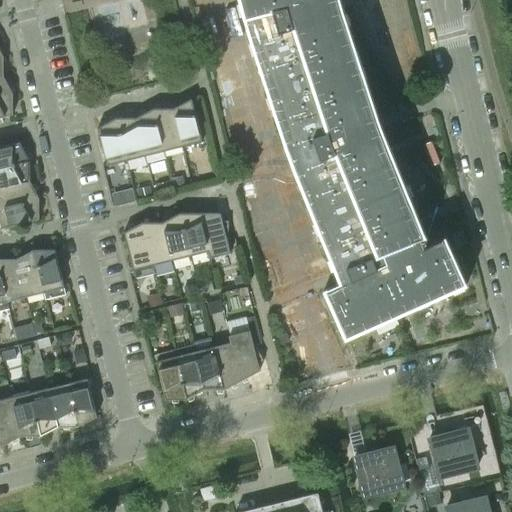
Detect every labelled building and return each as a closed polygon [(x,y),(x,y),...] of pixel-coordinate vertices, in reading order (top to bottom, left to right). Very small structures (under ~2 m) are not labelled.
[(239,0),(244,18),(251,16),(257,37),(250,40),(285,147),(292,145),(300,165),(293,168),(335,273),(347,268),(351,277),(323,290),(345,338),(467,284),(445,235),(422,245),(420,239),(426,236),(383,131),(368,138),(362,122),(378,117),(343,9),(341,10),(321,17),(322,13),(323,9),(322,5),(319,2),(316,0),(239,0)] [(3,76),(0,76),(0,96),(12,93),(3,76)] [(12,93),(0,96),(0,117),(12,114),(12,93)] [(191,99),(173,108),(182,146),(202,141),(191,99)] [(153,108),(135,118),(145,156),(164,151),(153,108)] [(173,108),(153,108),(164,151),(182,146),(173,108)] [(107,165),(126,160),(116,118),(97,128),(107,165)] [(135,118),(116,118),(126,160),(145,156),(135,118)] [(0,168),(29,161),(19,142),(0,147),(0,168)] [(0,187),(29,180),(29,161),(0,168),(0,187)] [(0,207),(38,198),(29,180),(0,187),(0,207)] [(38,219),(38,198),(0,207),(0,234),(3,234),(2,228),(38,219)] [(179,213),(162,222),(171,260),(190,256),(179,213)] [(199,213),(179,213),(190,256),(207,251),(208,251),(199,213)] [(220,213),(199,213),(208,251),(207,251),(209,258),(230,253),(226,238),(228,238),(228,221),(222,221),(220,213)] [(153,265),(142,222),(123,232),(135,279),(155,274),(153,265)] [(171,260),(162,222),(142,222),(153,265),(171,260)] [(44,292),(33,250),(16,259),(25,297),(44,292)] [(65,294),(54,250),(33,250),(44,292),(46,299),(65,294)] [(25,297),(16,259),(0,258),(0,274),(7,302),(25,297)] [(0,310),(8,308),(7,302),(0,274),(0,310)] [(218,300),(207,303),(210,315),(221,312),(218,300)] [(184,312),(182,303),(170,306),(173,315),(184,312)] [(254,317),(247,318),(253,345),(261,343),(254,317)] [(17,336),(43,329),(40,320),(15,327),(17,336)] [(228,336),(230,343),(231,342),(241,380),(259,370),(257,363),(263,360),(255,345),(253,345),(249,330),(228,336)] [(284,331),(274,336),(278,346),(289,341),(284,331)] [(223,390),(213,347),(211,338),(191,342),(192,345),(204,390),(223,390)] [(241,380),(231,342),(230,343),(213,347),(223,390),(241,380)] [(204,390),(192,345),(174,349),(186,399),(204,390)] [(186,399),(174,349),(154,354),(165,399),(186,399)] [(87,379),(67,384),(78,426),(96,416),(87,379)] [(67,384),(48,388),(58,426),(78,426),(67,384)] [(48,388),(30,393),(40,436),(58,426),(48,388)] [(30,393),(11,398),(21,436),(40,436),(30,393)] [(11,398),(0,400),(0,432),(3,445),(21,436),(11,398)] [(429,438),(439,477),(478,467),(477,464),(483,453),(472,446),(468,429),(429,438)] [(403,486),(393,447),(354,457),(364,496),(382,491),(393,498),(399,487),(403,486)] [(322,511),(317,492),(238,511),(322,511)] [(446,507),(447,511),(488,511),(485,497),(446,507)]
